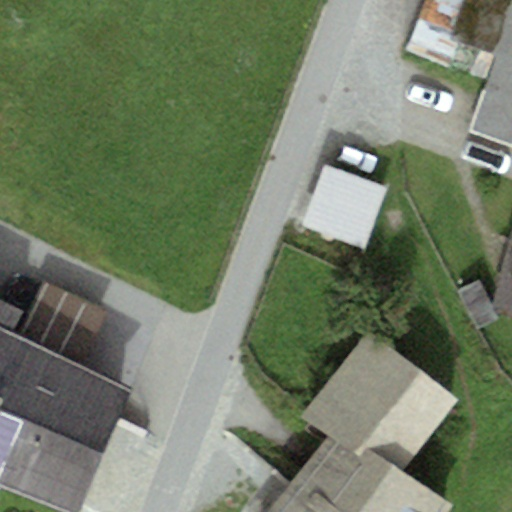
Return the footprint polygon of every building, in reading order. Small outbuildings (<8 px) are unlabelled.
[(511,0),(425,0),(408,50),(450,65),(458,42),(498,56),(473,126),(511,140),(511,0)] [(325,165),(303,224),(365,247),(387,187),(325,165)] [(511,232),(491,309),(511,314),(511,232)] [(0,365),(15,333),(26,308),(0,295),(0,365)] [(459,394),(367,327),(302,415),(326,433),(268,511),(453,511),(457,507),(405,469),(459,394)] [(76,511),(133,387),(15,333),(0,365),(0,481),(67,511),(76,511)]
